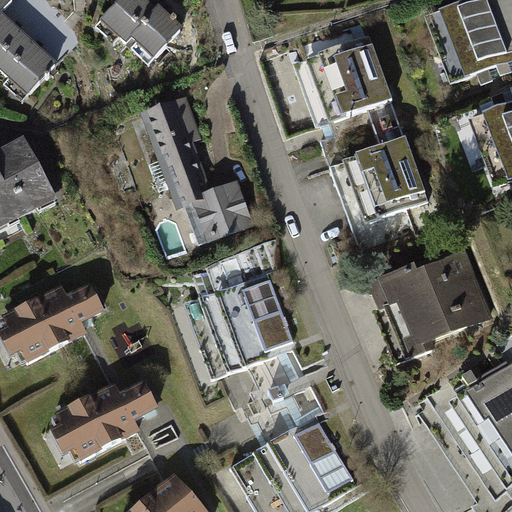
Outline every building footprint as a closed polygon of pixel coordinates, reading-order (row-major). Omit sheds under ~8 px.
[(0,0),(0,72),(28,98),(44,80),(58,64),(44,52),(19,29),(1,13),(13,0),(0,0)] [(144,2),(141,0),(119,0),(121,2),(100,26),(130,54),(136,48),(155,65),(185,33),(159,10),(156,13),(144,2)] [(487,0),(481,0),(428,22),(454,87),(497,70),(502,80),(511,76),(511,75),(511,94),(511,95),(511,109),(469,126),(496,191),(511,184),(511,54),(510,55),(487,0)] [(369,50),(302,70),(321,131),(388,111),(369,50)] [(187,106),(144,123),(179,214),(188,211),(203,250),(253,231),(237,190),(212,200),(191,145),(200,142),(187,106)] [(0,225),(53,198),(20,136),(0,146),(0,225)] [(407,149),(337,174),(360,239),(430,214),(407,149)] [(467,258),(419,279),(417,275),(369,295),(400,367),(407,364),(408,367),(413,365),(415,369),(441,358),(437,349),(496,324),(467,258)] [(267,280),(174,314),(201,387),(294,353),(267,280)] [(3,316),(9,326),(0,330),(0,338),(9,357),(21,351),(27,362),(88,330),(84,322),(106,310),(92,281),(68,294),(63,285),(3,316)] [(473,380),(466,385),(462,376),(415,408),(480,507),(473,511),(509,511),(511,509),(511,368),(511,370),(508,365),(478,388),(473,380)] [(58,424),(47,430),(60,455),(70,450),(76,461),(136,430),(132,421),(155,409),(140,381),(118,392),(114,385),(53,416),(58,424)] [(317,428),(234,475),(254,511),(323,511),(354,495),(317,428)] [(207,511),(174,473),(128,511),(207,511)]
